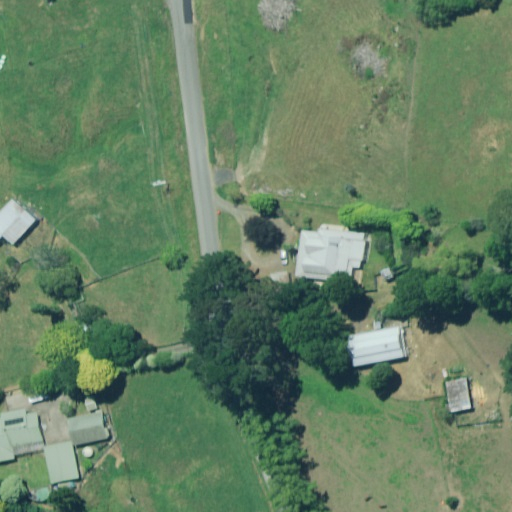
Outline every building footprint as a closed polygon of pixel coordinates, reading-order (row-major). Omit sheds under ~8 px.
[(41,223),(19,202),(0,222),(0,243),(2,245),(9,238),(19,247),(41,223)] [(319,233),(304,232),(302,244),(295,243),(293,259),(301,260),(299,279),(363,286),(369,232),(320,227),(319,233)] [(410,359),(404,328),(354,338),(360,369),(410,359)] [(467,379),(447,384),(452,406),(446,407),(448,416),(474,410),(467,379)] [(49,449),(39,406),(2,415),(3,419),(0,420),(0,466),(21,462),(20,457),(46,451),(49,450),(49,449)] [(72,421),(78,448),(112,440),(106,413),(72,421)] [(61,486),(63,495),(77,492),(75,482),(84,480),(75,443),(49,449),(49,450),(46,451),(54,487),(61,486)]
